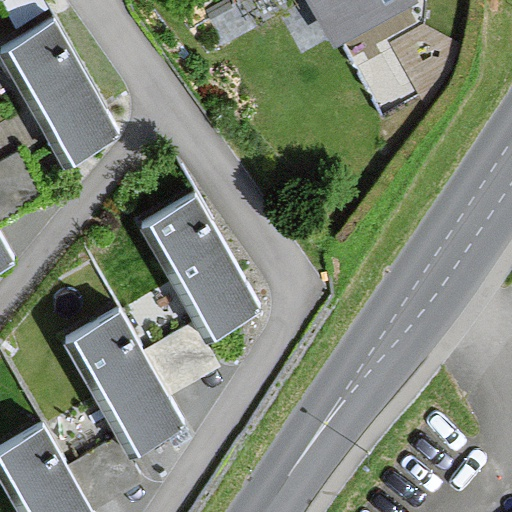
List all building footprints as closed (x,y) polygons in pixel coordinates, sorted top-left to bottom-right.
[(417,2),(415,0),(312,0),(335,44),(417,2)] [(119,123),(50,8),(0,37),(0,78),(51,164),(119,123)] [(263,297),(194,182),(126,222),(195,337),(263,297)] [(142,466),(191,440),(140,340),(89,368),(142,466)] [(45,511),(107,511),(72,443),(23,469),(45,511)]
